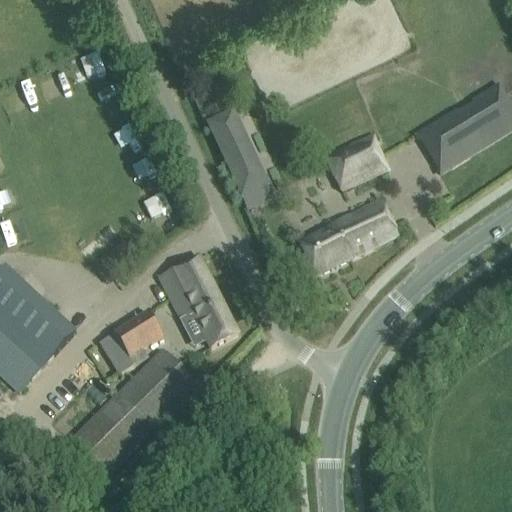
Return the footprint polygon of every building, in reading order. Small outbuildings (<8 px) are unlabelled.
[(74,61),(80,77),(97,71),(91,55),(74,61)] [(41,99),(63,94),(59,80),(38,85),(41,99)] [(458,115),(447,121),(461,144),(432,162),(439,174),(440,177),(511,132),(511,110),(499,89),(473,105),(475,108),(459,117),(458,115)] [(20,90),(2,98),(10,116),(28,107),(20,90)] [(107,120),(129,112),(121,90),(99,99),(107,120)] [(231,114),(209,124),(243,199),(265,189),(231,114)] [(132,122),(115,132),(126,149),(143,138),(132,122)] [(324,160),(334,178),(343,196),(388,173),(370,137),(324,160)] [(0,172),(8,169),(2,153),(0,153),(0,172)] [(146,179),(159,174),(152,158),(140,162),(146,179)] [(155,224),(176,225),(177,203),(156,202),(155,224)] [(381,204),(299,246),(316,280),(398,239),(381,204)] [(160,281),(182,323),(194,317),(211,352),(238,338),(199,260),(172,274),(160,281)] [(108,264),(97,272),(106,283),(116,275),(108,264)] [(0,275),(0,379),(19,398),(77,335),(6,269),(0,275)] [(98,347),(119,379),(149,360),(144,352),(164,340),(148,315),(98,347)] [(71,445),(105,480),(199,389),(164,353),(71,445)]
